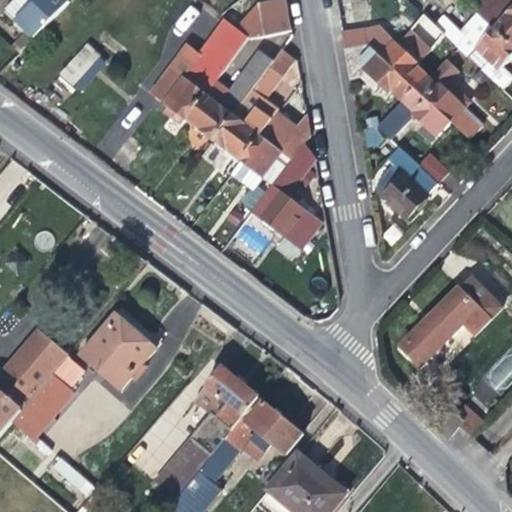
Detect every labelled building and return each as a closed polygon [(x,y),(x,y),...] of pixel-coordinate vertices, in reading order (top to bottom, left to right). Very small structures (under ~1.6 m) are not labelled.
[(15,0),(5,10),(32,38),(66,4),(62,0),(15,0)] [(266,37),(291,33),(284,0),(280,0),(259,4),(239,31),(250,39),(266,37)] [(511,0),(503,0),(483,21),(511,47),(511,0)] [(459,48),(473,61),(484,72),(504,91),(511,82),(511,73),(506,69),(511,62),(511,47),(483,21),(477,15),(462,31),(445,15),(435,26),(459,48)] [(224,73),(250,39),(239,31),(227,21),(201,56),(224,73)] [(407,26),(399,35),(395,40),(380,56),(417,91),(434,74),(421,64),(434,47),(417,33),(407,26)] [(344,34),(346,47),(395,40),(399,35),(390,28),(383,35),(382,27),(344,34)] [(376,86),(400,108),(417,91),(380,56),(395,40),(346,47),(352,81),(361,79),(364,81),(374,90),(376,86)] [(108,66),(90,44),(56,72),(74,93),(108,66)] [(284,51),(275,64),(243,106),(271,126),(279,116),(276,113),(277,111),(264,101),(296,61),(297,60),(295,59),(284,51)] [(220,105),(208,95),(187,122),(199,131),(215,143),(243,106),(275,64),(260,52),(220,105)] [(452,125),(467,109),(471,104),(464,98),(448,83),(457,74),(444,63),(436,71),(434,74),(417,91),(452,125)] [(175,113),(187,122),(208,95),(214,86),(193,71),(190,73),(185,69),(179,77),(185,81),(164,105),(175,113)] [(438,140),(452,125),(417,91),(400,108),(380,129),(393,141),(414,119),(427,130),(438,140)] [(271,126),(243,106),(215,143),(229,153),(244,163),(263,137),(271,126)] [(279,116),(271,126),(263,137),(244,163),(235,176),(245,185),(255,192),(291,144),(300,151),(305,145),(309,138),(309,136),(307,115),(296,129),(279,116)] [(312,154),(305,145),(300,151),(256,214),(284,235),(304,249),(322,224),(287,198),(314,161),(316,158),(312,154)] [(417,210),(440,184),(420,166),(402,149),(390,161),(396,167),(379,185),(383,199),(406,221),(417,210)] [(430,155),(420,166),(440,184),(450,174),(430,155)] [(399,348),(421,369),(464,327),(475,340),(504,309),(470,276),(419,328),(399,348)] [(117,315),(82,357),(121,391),(157,351),(133,330),(117,315)] [(0,376),(0,438),(0,439),(14,423),(69,358),(51,342),(38,332),(0,376)] [(90,376),(69,358),(14,423),(34,439),(90,376)] [(191,460),(203,470),(244,422),(263,400),(239,379),(226,368),(208,389),(228,407),(218,418),(213,414),(191,439),(194,442),(184,453),(191,460)] [(245,424),(244,422),(203,470),(169,511),(207,511),(224,492),(216,485),(258,433),(287,458),(305,436),(283,417),(264,401),(245,424)] [(451,415),(467,435),(482,423),(466,403),(451,415)] [(301,453),(270,491),(295,511),(332,511),(346,496),(330,483),(319,474),(323,470),(301,453)] [(60,455),(50,466),(84,499),(95,488),(60,455)]
